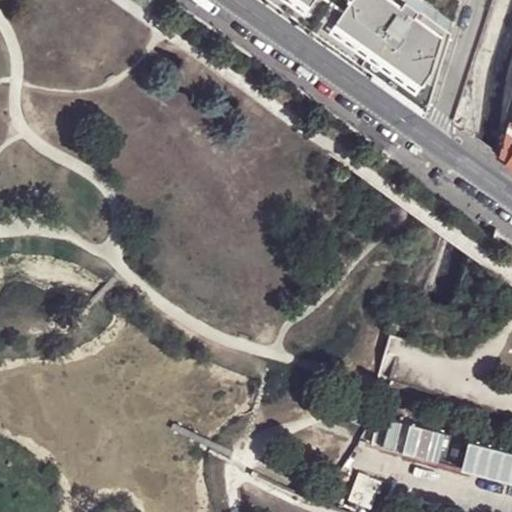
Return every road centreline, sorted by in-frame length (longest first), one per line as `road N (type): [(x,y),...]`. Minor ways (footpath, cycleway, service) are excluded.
road 1 (tertiary): [(234,0),(433,140)]
road 2 (residential): [(433,140),(480,0)]
